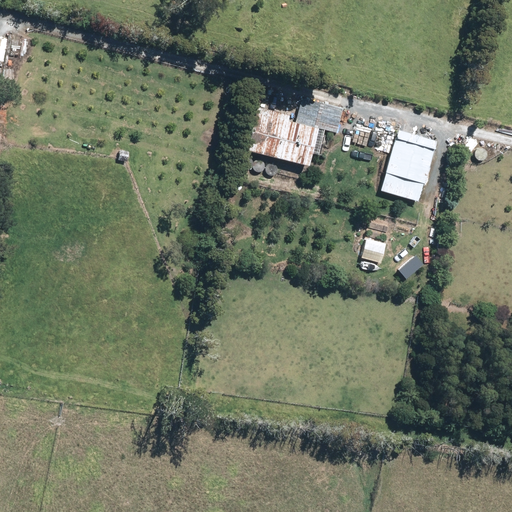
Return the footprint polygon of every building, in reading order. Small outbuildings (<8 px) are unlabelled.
[(339,109),(299,98),(291,119),(290,124),(279,121),(280,116),(247,108),(235,152),(300,168),(310,129),(332,133),(339,109)] [(431,142),(392,131),(374,192),(413,203),(431,142)] [(469,157),(469,159),(470,160),(471,161),(472,162),(474,163),(475,164),(477,164),(479,164),(480,164),(482,163),(483,162),(484,161),(485,160),(486,159),(487,157),(487,156),(487,154),(487,152),(486,151),(485,150),(484,148),(483,147),(482,146),(480,146),(479,146),(477,146),(475,146),(474,146),(472,147),(471,148),(470,150),(469,151),(469,152),(468,154),(468,156),(469,157)] [(123,163),(125,151),(116,150),(114,162),(123,163)] [(277,163),(241,154),(240,154),(239,154),(239,155),(238,155),(237,156),(237,157),(236,158),(236,159),(236,160),(235,161),(235,162),(236,162),(236,163),(236,164),(236,165),(237,165),(237,166),(238,166),(238,167),(239,167),(239,168),(240,168),(241,169),(242,169),(243,169),(244,169),(245,169),(246,169),(247,168),(248,168),(248,169),(249,170),(249,171),(250,171),(250,172),(251,172),(251,173),(252,173),(253,173),(254,173),(254,174),(255,174),(256,173),(257,173),(258,173),(259,173),(259,172),(260,172),(260,171),(261,171),(261,170),(261,169),(262,170),(262,171),(262,172),(263,173),(264,174),(265,175),(266,176),(267,176),(268,176),(269,176),(270,176),(271,176),(272,176),(273,176),(274,175),(275,175),(276,174),(277,173),(278,172),(278,171),(278,170),(279,169),(279,168),(279,167),(279,166),(278,165),(278,164),(278,163),(277,163)]
